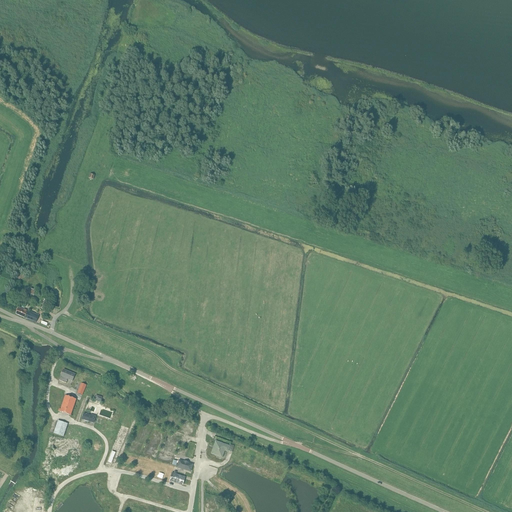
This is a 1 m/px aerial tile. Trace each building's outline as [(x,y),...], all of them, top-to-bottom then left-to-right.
[(30,313),(30,312),(28,311),(28,312),(18,308),(16,314),(25,317),(25,318),(36,322),(39,316),(36,315),(35,315),(30,313)] [(75,375),(64,370),(62,373),(61,374),(62,374),(59,380),(66,383),(68,380),(72,382),(75,375)] [(71,416),(75,403),(76,400),(65,396),(61,410),(59,409),(59,412),(71,416)] [(94,424),(96,417),(84,413),(82,420),(94,424)] [(64,437),(68,424),(58,421),(54,433),(64,437)] [(109,460),(116,463),(122,443),(123,440),(118,438),(113,454),(111,454),(109,460)] [(230,447),(226,445),(216,442),(212,454),(222,457),(224,451),(228,453),(228,452),(232,453),(232,452),(235,445),(231,444),(230,447)] [(178,464),(176,468),(191,473),(193,465),(189,463),(183,461),(183,462),(179,460),(178,461),(177,463),(178,464)] [(176,474),(177,472),(175,471),(174,474),(172,473),(169,482),(182,485),(184,477),(176,474)] [(164,493),(163,498),(168,498),(168,501),(175,502),(176,495),(164,493)] [(237,499),(240,502),(248,496),(245,493),(237,499)] [(112,500),(113,503),(122,498),(120,495),(112,500)]
